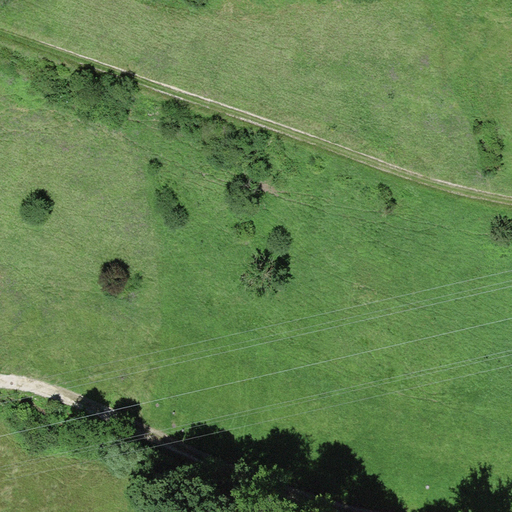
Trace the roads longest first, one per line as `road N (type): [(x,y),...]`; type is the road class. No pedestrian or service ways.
road 1 (track): [(511,203),(0,34)]
road 2 (track): [(0,381),(25,381),(317,511)]
